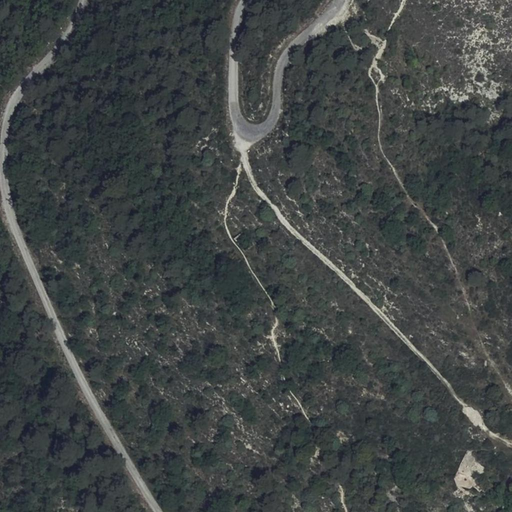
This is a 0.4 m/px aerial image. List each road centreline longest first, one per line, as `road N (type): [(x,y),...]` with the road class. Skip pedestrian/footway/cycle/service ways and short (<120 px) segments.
road 1 (unclassified): [(160,511),(90,398),(1,183),(14,107),(71,32),(81,0)]
road 2 (track): [(244,132),(251,177),(299,237),(475,417),(511,443)]
road 3 (unclassified): [(247,0),(233,96),(251,133),(273,123),(281,65),(292,46),(339,0)]
